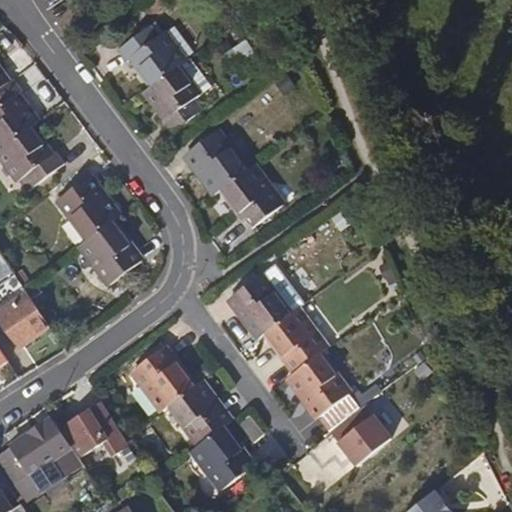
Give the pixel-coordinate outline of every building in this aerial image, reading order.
[(158,86),(183,66),(191,61),(169,32),(164,35),(156,25),(124,50),(133,61),(137,58),(158,86)] [(183,66),(158,86),(150,91),(171,118),(166,122),(175,135),(208,110),(200,99),(204,95),(183,66)] [(0,140),(8,151),(33,132),(40,127),(18,96),(23,93),(14,81),(7,86),(0,91),(0,140)] [(33,132),(8,151),(1,156),(22,184),(27,180),(35,191),(67,167),(58,156),(54,159),(33,132)] [(219,195),(226,190),(250,173),(220,132),(189,155),(219,195)] [(250,173),(226,190),(256,231),(287,207),(256,167),(250,173)] [(91,242),(115,223),(122,218),(91,178),(61,202),(91,242)] [(145,263),(115,223),(91,242),(84,247),(113,287),(145,263)] [(0,288),(17,277),(0,251),(0,288)] [(261,343),(266,339),(290,321),(262,282),(233,304),(261,343)] [(51,325),(29,294),(0,314),(0,318),(20,346),(51,325)] [(297,316),(290,321),(266,339),(294,377),(318,359),(325,354),(297,316)] [(0,367),(11,360),(0,344),(0,367)] [(165,414),(172,409),(197,391),(167,353),(137,376),(165,414)] [(318,359),(294,377),(289,381),(318,420),(347,398),(318,359)] [(197,391),(172,409),(201,448),(225,429),(233,423),(204,386),(197,391)] [(104,403),(61,431),(82,459),(109,443),(118,456),(134,445),(130,440),(104,403)] [(85,464),(82,459),(61,431),(55,422),(0,456),(0,468),(23,504),(85,464)] [(254,468),(225,429),(201,448),(195,452),(223,491),(254,468)] [(0,511),(9,511),(14,509),(0,487),(0,511)] [(453,511),(434,489),(404,511),(453,511)]
